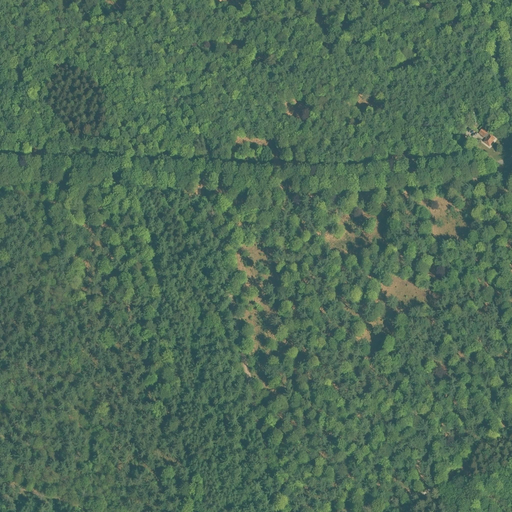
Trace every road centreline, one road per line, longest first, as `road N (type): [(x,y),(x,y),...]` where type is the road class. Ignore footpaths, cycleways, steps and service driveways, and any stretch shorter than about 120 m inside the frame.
road 1 (tertiary): [(0,174),(301,183),(430,175),(511,160)]
road 2 (track): [(279,511),(205,178)]
road 3 (track): [(180,46),(29,67),(0,81)]
road 4 (track): [(363,507),(499,472)]
